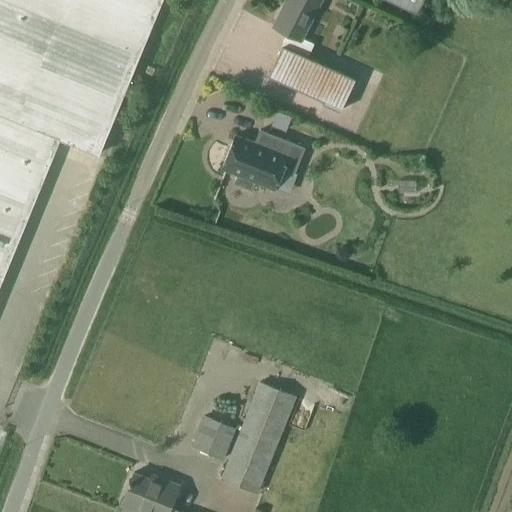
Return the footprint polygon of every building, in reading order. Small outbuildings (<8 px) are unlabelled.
[(161,0),(0,0),(0,283),(59,139),(98,155),(161,0)] [(287,0),(274,27),(300,40),(320,0),(287,0)] [(422,0),(387,0),(416,13),(422,0)] [(417,19),(427,24),(431,16),(421,11),(417,19)] [(281,47),(268,76),(341,109),(354,80),(281,47)] [(278,112),(272,126),(286,132),(292,118),(278,112)] [(294,173),(304,148),(260,130),(259,132),(264,134),(261,143),(256,141),(255,143),(235,135),(222,168),(238,174),(235,183),(252,190),(255,181),(274,188),(282,168),(294,173)] [(297,396),(261,382),(259,381),(220,479),(257,494),(297,396)] [(236,429),(204,416),(191,447),(194,448),(194,449),(223,461),(236,429)] [(149,479),(133,473),(122,500),(141,508),(139,511),(179,511),(169,508),(178,485),(151,474),(149,479)]
